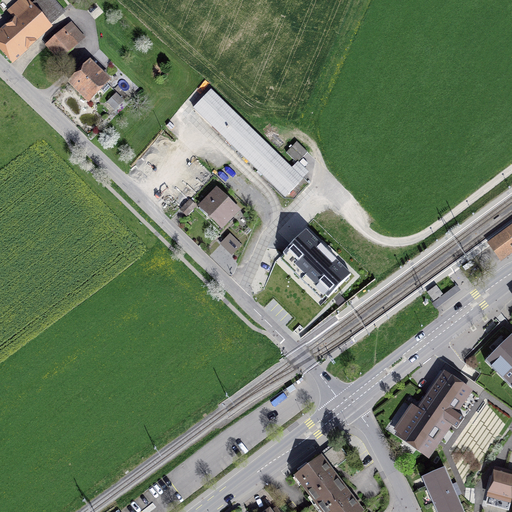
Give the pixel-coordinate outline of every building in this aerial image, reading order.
[(21,0),(8,12),(16,20),(32,38),(63,11),(53,0),(38,0),(38,1),(37,0),(21,0)] [(0,34),(0,44),(13,59),(34,40),(32,38),(16,20),(0,34)] [(47,45),(60,59),(84,38),(71,24),(47,45)] [(73,82),(89,97),(99,88),(104,93),(110,87),(105,82),(105,81),(96,72),(99,69),(90,60),(87,64),(89,66),(73,82)] [(195,109),(285,197),(303,179),(298,174),(296,172),(212,91),(195,109)] [(116,94),(110,100),(114,103),(115,102),(119,105),(123,101),(116,94)] [(296,172),(298,174),(303,169),(297,163),(307,152),(297,142),(282,157),(297,171),(296,172)] [(210,214),(222,226),(237,211),(216,190),(198,208),(207,217),(210,214)] [(190,200),(180,209),(187,216),(196,206),(190,200)] [(511,227),(489,244),(500,259),(511,250),(511,227)] [(283,254),(328,298),(351,275),(306,231),(283,254)] [(230,235),(222,243),(233,253),(241,245),(230,235)] [(446,279),(439,284),(442,288),(449,283),(446,279)] [(436,286),(427,292),(434,301),(443,294),(436,286)] [(457,286),(434,303),(437,306),(459,290),(457,286)] [(492,357),(511,377),(511,338),(511,339),(492,357)] [(432,457),(477,393),(450,374),(423,412),(416,407),(398,433),(432,457)] [(483,396),(451,445),(480,463),(511,414),(483,396)] [(295,476),(317,503),(342,484),(331,469),(337,464),(338,466),(349,458),(338,443),(295,476)] [(511,452),(503,471),(500,470),(499,473),(497,472),(488,504),(509,510),(511,498),(511,452)] [(465,511),(450,472),(423,483),(434,511),(465,511)] [(362,511),(363,511),(342,484),(317,503),(323,511),(362,511)]
